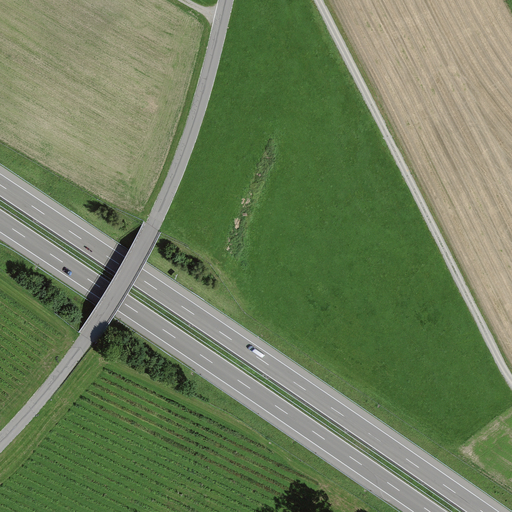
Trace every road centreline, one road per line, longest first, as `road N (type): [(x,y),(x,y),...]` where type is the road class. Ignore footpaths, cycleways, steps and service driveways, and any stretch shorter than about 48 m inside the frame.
road 1 (motorway): [(483,511),(0,184)]
road 2 (motorway): [(0,221),(429,511)]
road 3 (unclassified): [(0,443),(87,338),(152,227),(192,129),(226,0)]
road 4 (track): [(319,0),(511,381)]
